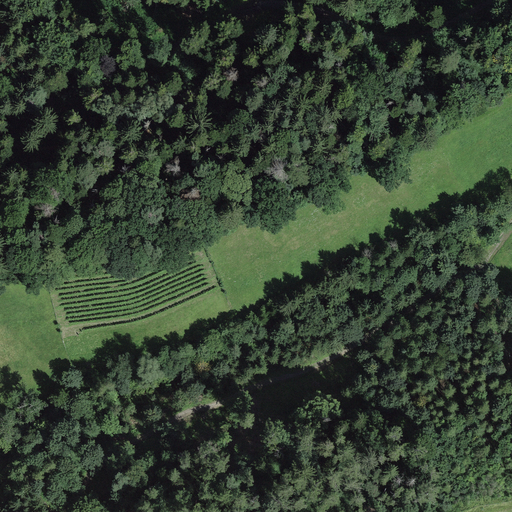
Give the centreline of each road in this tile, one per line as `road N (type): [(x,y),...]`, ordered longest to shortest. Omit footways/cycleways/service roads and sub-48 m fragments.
road 1 (track): [(0,139),(229,14),(280,2),(322,10),(378,37),(420,34),(487,0)]
road 2 (track): [(511,234),(501,252),(400,321),(291,374),(183,413),(124,447),(89,475),(72,511)]
road 3 (track): [(511,181),(228,318),(138,348),(68,345)]
